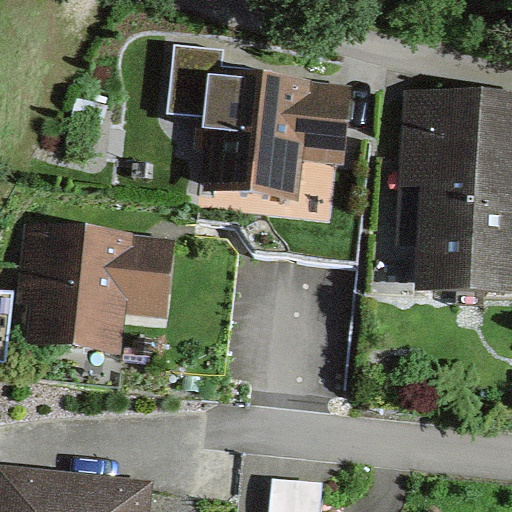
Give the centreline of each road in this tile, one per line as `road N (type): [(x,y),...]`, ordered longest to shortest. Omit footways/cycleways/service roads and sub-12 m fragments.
road 1 (residential): [(195,1),(511,79)]
road 2 (residential): [(288,450),(511,471)]
